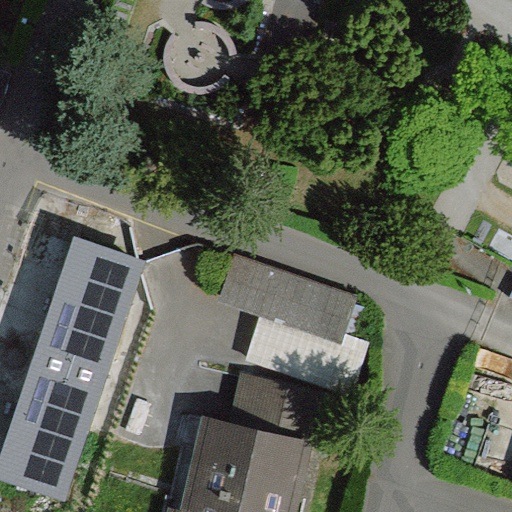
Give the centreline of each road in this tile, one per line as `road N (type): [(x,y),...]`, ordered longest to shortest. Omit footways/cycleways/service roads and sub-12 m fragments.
road 1 (residential): [(10,159),(440,304),(383,511)]
road 2 (residential): [(10,159),(65,0)]
